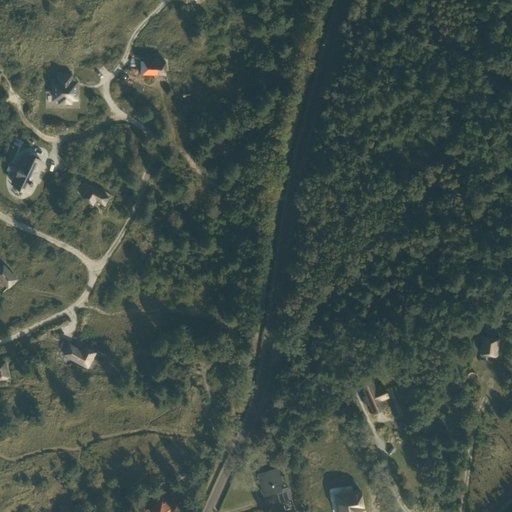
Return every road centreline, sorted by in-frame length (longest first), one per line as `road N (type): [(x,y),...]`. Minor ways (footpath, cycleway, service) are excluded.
road 1 (tertiary): [(206,511),(256,405),(299,138),(338,0)]
road 2 (residential): [(100,268),(158,147),(122,109)]
road 3 (residential): [(122,109),(56,141),(27,127),(17,98)]
road 4 (residential): [(0,333),(58,311),(100,268)]
